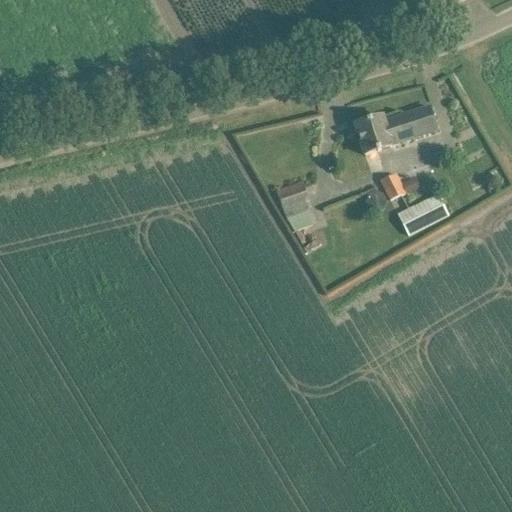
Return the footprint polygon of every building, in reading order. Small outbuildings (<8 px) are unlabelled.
[(438,132),(430,109),(385,123),(383,118),(356,126),(365,157),(392,148),(392,147),(438,132)] [(370,186),(366,175),(352,181),(356,192),(370,186)] [(390,202),(406,195),(397,176),(381,182),(390,202)] [(407,196),(420,191),(415,180),(402,185),(407,196)] [(288,220),(296,233),(314,227),(309,213),(305,200),(308,199),(303,184),(277,193),(286,221),(288,220)] [(409,239),(449,218),(438,196),(397,216),(409,239)]
